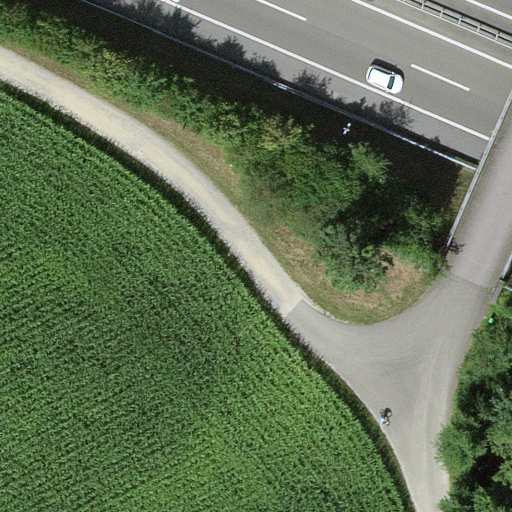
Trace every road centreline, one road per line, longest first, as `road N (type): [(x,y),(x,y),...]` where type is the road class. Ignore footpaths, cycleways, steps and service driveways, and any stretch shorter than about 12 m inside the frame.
road 1 (track): [(439,511),(393,402),(311,326),(214,205),(108,118),(0,60)]
road 2 (motorway): [(262,0),(511,107)]
road 3 (track): [(393,402),(476,266)]
